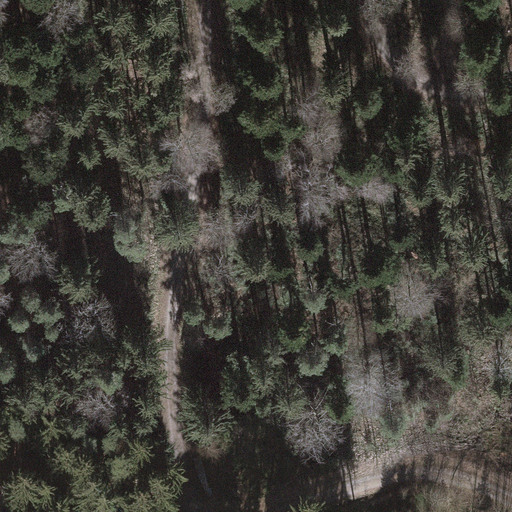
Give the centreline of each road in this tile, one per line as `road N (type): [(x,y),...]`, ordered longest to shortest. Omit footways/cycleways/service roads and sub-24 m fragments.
road 1 (track): [(200,0),(171,366),(190,511)]
road 2 (track): [(511,503),(464,481),(405,476),(339,482),(268,511)]
road 3 (track): [(359,0),(389,56),(469,96),(511,87)]
